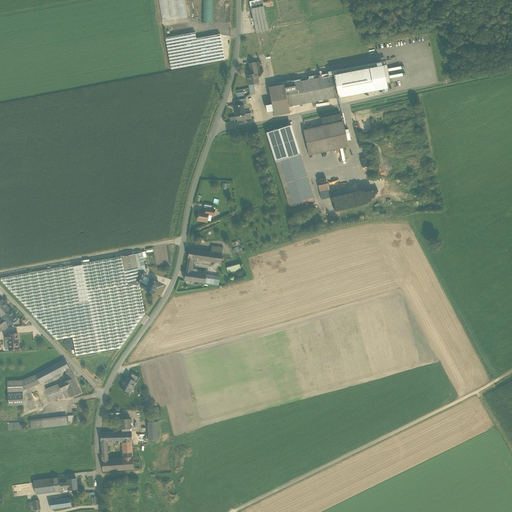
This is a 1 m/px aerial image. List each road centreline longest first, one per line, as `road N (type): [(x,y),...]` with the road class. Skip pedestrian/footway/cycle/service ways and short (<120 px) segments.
road 1 (track): [(511,370),(231,511)]
road 2 (tertiary): [(183,242),(194,184),(229,88),(238,0)]
road 3 (residential): [(183,242),(0,272)]
road 4 (tertiary): [(104,395),(169,291),(183,242)]
road 5 (unclassified): [(0,288),(104,395)]
